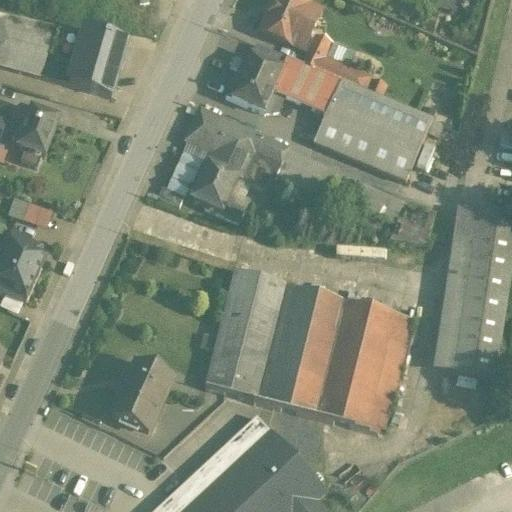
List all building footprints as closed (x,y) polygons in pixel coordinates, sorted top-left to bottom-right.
[(319,14),(287,0),(274,0),(271,8),(266,10),(263,16),(265,21),(258,36),(301,54),(319,14)] [(84,39),(0,20),(0,72),(68,91),(84,39)] [(103,44),(84,39),(68,91),(110,104),(126,49),(104,42),(103,44)] [(329,46),(313,39),(300,69),(338,85),(362,96),(369,81),(323,61),(329,46)] [(300,69),(254,49),(249,60),(282,75),(273,97),(283,101),(324,119),(338,85),(300,69)] [(249,60),(244,58),(224,102),(263,119),(276,117),(283,101),(273,97),(282,75),(249,60)] [(362,96),(338,85),(324,119),(311,149),(404,188),(431,125),(362,96)] [(57,124),(29,114),(22,133),(20,138),(15,152),(23,155),(18,167),(35,173),(39,161),(43,162),(57,124)] [(287,154),(197,114),(186,139),(193,142),(191,147),(211,157),(204,173),(200,174),(196,181),(199,185),(190,203),(204,209),(220,217),(227,202),(235,185),(269,200),(275,185),(283,168),(281,167),(287,156),(287,154)] [(22,133),(6,127),(5,128),(3,132),(0,139),(0,146),(10,150),(15,136),(20,138),(22,133)] [(20,138),(15,136),(10,150),(15,152),(20,138)] [(511,140),(508,139),(503,165),(511,166),(511,140)] [(391,202),(287,156),(281,167),(283,168),(275,185),(381,224),(391,202)] [(182,201),(162,192),(158,201),(178,210),(182,201)] [(50,231),(56,214),(16,202),(11,220),(50,231)] [(232,204),(227,202),(220,217),(204,209),(202,213),(236,228),(243,214),(230,208),(232,204)] [(511,245),(511,224),(457,216),(433,375),(491,384),(511,245)] [(9,237),(4,246),(3,246),(0,251),(0,257),(4,259),(0,268),(0,298),(24,309),(44,265),(34,260),(39,251),(9,237)] [(411,322),(232,277),(204,393),(203,393),(203,394),(251,406),(251,407),(375,439),(376,437),(381,439),(411,322)] [(171,383),(134,366),(110,421),(147,437),(152,424),(163,429),(175,403),(165,398),(171,383)] [(255,421),(179,493),(158,511),(324,511),(319,506),(328,498),(255,421)]
